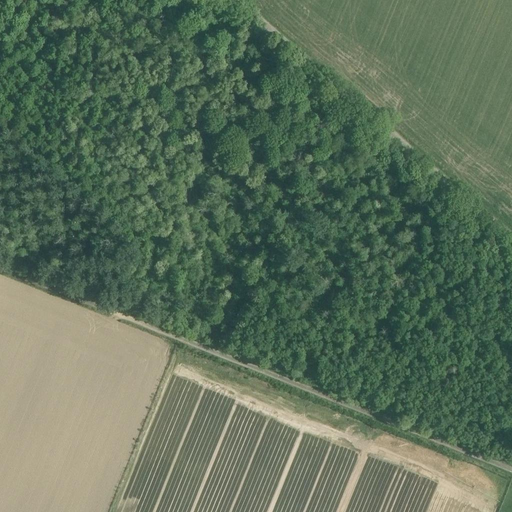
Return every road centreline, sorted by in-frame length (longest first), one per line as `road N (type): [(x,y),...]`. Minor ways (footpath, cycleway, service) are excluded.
road 1 (track): [(0,266),(511,469)]
road 2 (unclassified): [(511,237),(236,0)]
